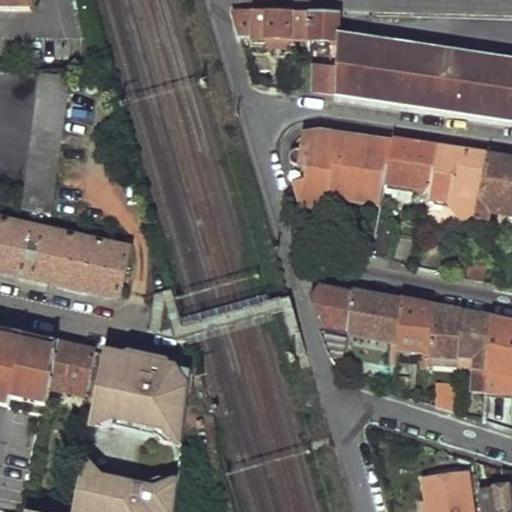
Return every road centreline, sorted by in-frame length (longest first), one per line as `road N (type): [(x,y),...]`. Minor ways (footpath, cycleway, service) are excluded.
road 1 (residential): [(252,118),(306,110),(511,138)]
road 2 (residential): [(295,258),(511,301)]
road 3 (residential): [(511,450),(377,407),(338,409)]
road 4 (residential): [(295,258),(338,409)]
road 5 (residential): [(0,306),(152,342)]
road 6 (residential): [(252,118),(295,258)]
road 7 (residential): [(220,0),(252,118)]
